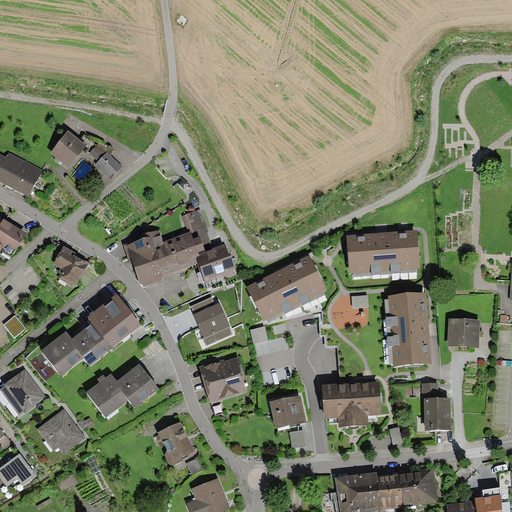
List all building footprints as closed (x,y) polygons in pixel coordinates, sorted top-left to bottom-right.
[(68,130),(50,152),(70,167),(87,145),(68,130)] [(110,179),(122,167),(108,152),(107,153),(96,147),(89,154),(98,162),(96,165),(110,179)] [(0,154),(0,182),(29,197),(42,170),(9,153),(7,158),(0,154)] [(191,231),(193,239),(200,236),(205,250),(206,252),(213,249),(212,248),(206,232),(209,231),(202,213),(198,214),(197,211),(183,216),(189,232),(191,231)] [(27,233),(0,215),(0,246),(2,248),(0,251),(11,257),(16,250),(17,251),(19,245),(25,243),(23,238),(27,233)] [(142,239),(124,245),(129,262),(131,265),(134,264),(141,283),(143,282),(144,286),(160,281),(159,277),(182,269),(198,263),(196,257),(199,256),(198,253),(205,250),(200,236),(193,239),(191,231),(189,232),(165,240),(160,228),(141,234),(142,239)] [(378,235),(347,238),(350,277),(422,270),(418,232),(378,235)] [(199,256),(196,257),(198,263),(201,270),(206,282),(225,275),(226,278),(237,273),(230,253),(228,253),(225,244),(212,248),(213,249),(206,252),(205,250),(198,253),(199,256)] [(76,254),(64,246),(54,264),(60,268),(58,273),(60,274),(58,278),(73,287),(75,283),(77,284),(89,264),(75,256),(76,254)] [(275,273),(247,288),(264,321),(266,320),(268,324),(324,294),(323,291),(326,289),(308,256),(275,273)] [(427,292),(390,295),(390,299),(384,299),(389,363),(394,363),(394,366),(432,363),(427,292)] [(95,323),(115,348),(143,325),(118,294),(90,316),(95,323)] [(367,296),(352,297),(353,308),(368,307),(367,296)] [(195,315),(193,316),(204,338),(203,338),(207,346),(233,334),(230,327),(231,327),(220,303),(215,305),(212,298),(192,307),(195,315)] [(15,316),(4,325),(15,338),(26,329),(15,316)] [(481,319),(449,318),(448,346),(480,347),(481,319)] [(67,333),(42,352),(61,375),(82,358),(90,368),(115,348),(95,323),(73,341),(67,333)] [(265,327),(251,330),(254,344),(268,341),(265,327)] [(225,360),(200,367),(211,404),(249,393),(238,357),(225,361),(225,360)] [(111,374),(86,393),(106,418),(129,401),(135,409),(159,391),(140,365),(117,382),(111,374)] [(25,369),(5,384),(6,386),(1,390),(19,414),(24,411),(25,413),(47,397),(25,369)] [(438,382),(423,382),(424,430),(451,429),(451,399),(438,399),(438,382)] [(382,416),(380,383),(323,386),(325,419),(339,418),(339,429),(368,427),(368,417),(382,416)] [(270,403),(276,429),(307,423),(301,396),(270,403)] [(65,410),(38,430),(54,452),(59,448),(64,456),(87,439),(65,410)] [(181,423),(155,435),(170,466),(195,454),(181,423)] [(400,427),(390,429),(393,444),(403,442),(400,427)] [(0,428),(0,440),(6,448),(13,443),(7,436),(6,437),(0,428)] [(305,431),(290,433),(293,449),(307,447),(305,431)] [(19,455),(0,469),(0,477),(7,487),(18,479),(22,485),(35,475),(19,455)] [(197,458),(187,464),(193,476),(203,470),(197,458)] [(384,472),(335,478),(338,493),(335,493),(331,494),(332,500),(335,499),(336,511),(361,511),(387,509),(438,503),(437,491),(434,467),(406,470),(384,472)] [(511,486),(511,473),(501,474),(502,487),(511,486)] [(59,484),(62,490),(79,484),(76,477),(59,484)] [(221,511),(231,508),(219,478),(193,488),(198,500),(189,504),(191,511),(221,511)] [(475,501),(446,504),(447,511),(503,511),(500,488),(482,490),(483,497),(474,498),(475,501)]
